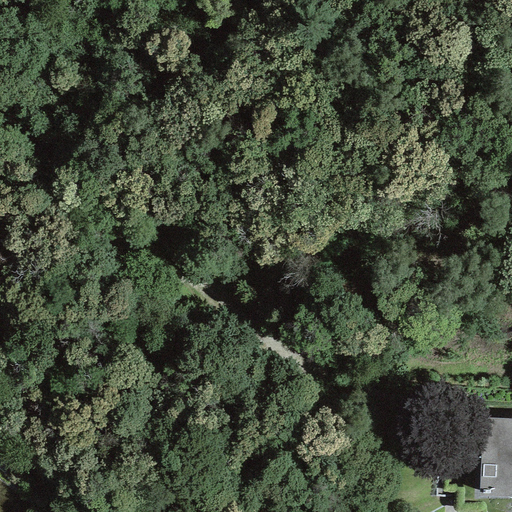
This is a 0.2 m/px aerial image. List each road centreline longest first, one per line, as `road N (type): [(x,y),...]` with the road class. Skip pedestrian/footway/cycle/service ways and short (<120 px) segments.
road 1 (track): [(255,0),(191,68),(70,150),(0,273)]
road 2 (track): [(36,206),(118,234),(203,284),(292,366),(347,377)]
road 3 (track): [(0,277),(23,399),(78,511)]
